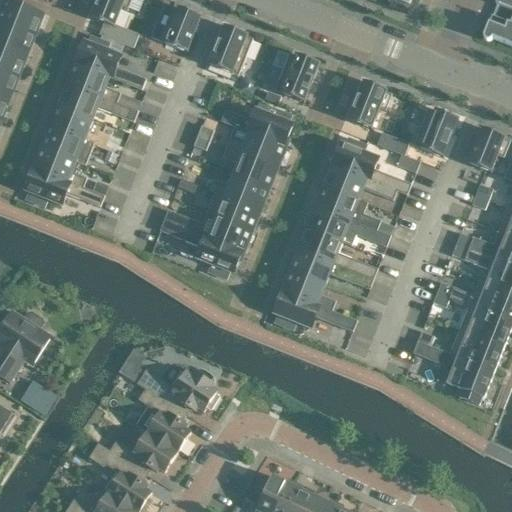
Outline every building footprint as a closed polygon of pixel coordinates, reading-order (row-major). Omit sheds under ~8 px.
[(0,0),(0,18),(31,31),(40,9),(15,0),(0,0)] [(86,12),(85,13),(98,19),(94,31),(128,44),(133,32),(109,23),(109,22),(117,1),(123,3),(124,0),(91,0),(86,12)] [(159,0),(158,0),(146,33),(153,36),(182,48),(183,47),(182,47),(195,13),(196,13),(196,12),(173,3),(172,4),(173,4),(172,5),(159,0)] [(511,0),(491,0),(511,8),(511,0)] [(478,29),(478,31),(479,31),(478,32),(478,33),(479,34),(479,35),(480,36),(481,36),(482,36),(483,36),(484,36),(485,36),(486,35),(486,34),(511,44),(511,9),(508,20),(486,12),(479,29),(478,29)] [(0,18),(0,43),(23,52),(31,31),(0,18)] [(204,59),(204,60),(233,72),(248,35),(241,33),(242,32),(243,31),(219,21),(219,23),(204,60),(204,59)] [(77,36),(68,58),(105,73),(137,85),(141,75),(109,62),(114,51),(116,44),(102,38),(83,31),(81,38),(77,36)] [(133,32),(128,44),(140,49),(145,37),(133,32)] [(0,67),(14,73),(23,52),(0,43),(0,67)] [(284,50),(270,87),(299,98),(300,97),(299,97),(314,60),(315,59),(291,50),(291,51),(291,52),(284,50)] [(68,58),(60,79),(111,100),(115,90),(100,84),(105,73),(68,58)] [(0,92),(6,95),(14,73),(0,67),(0,92)] [(241,73),(236,86),(247,90),(252,77),(241,73)] [(343,114),(343,116),(366,125),(367,124),(366,124),(375,103),(381,105),(387,90),(381,88),(381,87),(382,86),(358,76),(358,78),(344,115),(343,114)] [(60,79),(51,100),(88,115),(92,104),(129,118),(133,108),(111,100),(60,79)] [(263,88),(260,95),(273,100),(276,93),(263,88)] [(51,100),(43,122),(80,136),(88,115),(51,100)] [(220,106),(216,117),(230,122),(281,142),(285,132),(283,131),(288,120),(284,118),(287,111),(268,104),(266,111),(251,105),(246,117),(240,115),(240,114),(220,106)] [(423,105),(409,142),(438,153),(438,152),(453,115),(453,114),(430,105),(429,106),(430,106),(429,107),(423,105)] [(196,121),(192,132),(205,137),(209,126),(196,121)] [(43,122),(35,143),(71,157),(81,161),(89,140),(80,136),(43,122)] [(230,122),(222,143),(273,164),(281,142),(230,122)] [(463,158),(462,159),(486,168),(486,167),(493,150),(499,152),(505,137),(499,135),(499,133),(500,132),(476,123),(476,124),(463,158)] [(377,128),(372,141),(386,146),(391,134),(377,128)] [(192,132),(188,142),(201,147),(205,137),(192,132)] [(337,139),(328,161),(392,186),(402,190),(406,180),(369,165),(374,154),(359,148),(362,141),(343,134),(341,141),(337,139)] [(391,134),(386,146),(397,151),(399,152),(404,139),(391,134)] [(35,143),(26,164),(78,184),(82,174),(67,168),(71,157),(35,143)] [(222,143),(218,154),(232,159),(228,170),(265,185),(273,164),(222,143)] [(94,144),(91,151),(101,155),(104,148),(94,144)] [(397,151),(393,162),(411,169),(415,158),(399,152),(397,151)] [(326,160),(317,181),(354,196),(358,185),(388,196),(392,186),(328,161),(326,160)] [(511,163),(504,160),(499,173),(508,177),(511,167),(511,163)] [(26,173),(20,187),(24,188),(21,196),(39,203),(42,196),(57,201),(61,190),(95,203),(99,193),(87,188),(78,184),(26,164),(23,172),(26,173)] [(209,176),(205,186),(210,188),(256,206),(265,185),(228,170),(224,182),(209,176)] [(175,175),(172,183),(188,189),(192,181),(175,175)] [(91,177),(87,188),(99,193),(103,182),(91,177)] [(317,181),(309,202),(345,217),(371,227),(375,217),(358,210),(362,199),(354,196),(317,181)] [(475,181),(471,191),(483,195),(487,185),(475,181)] [(511,181),(503,203),(510,206),(511,206),(511,181)] [(210,188),(202,209),(248,227),(256,206),(210,188)] [(471,191),(467,201),(479,205),(483,195),(471,191)] [(309,202),(300,224),(337,238),(346,242),(351,231),(381,243),(385,233),(371,227),(345,217),(309,202)] [(503,203),(493,228),(501,231),(511,235),(511,206),(510,206),(503,203)] [(163,207),(159,217),(239,248),(248,227),(202,209),(198,219),(196,220),(163,207)] [(159,217),(155,227),(196,243),(191,255),(206,261),(203,268),(221,276),(224,268),(228,270),(234,256),(236,257),(239,248),(159,217)] [(375,217),(371,227),(385,233),(389,223),(375,217)] [(300,224),(292,245),(329,259),(369,275),(372,265),(333,249),(337,238),(300,224)] [(468,234),(464,244),(491,255),(511,263),(511,235),(501,231),(493,228),(488,240),(486,241),(468,233),(468,234)] [(455,230),(452,240),(464,244),(468,234),(455,230)] [(452,240),(447,251),(459,256),(464,244),(452,240)] [(511,263),(491,255),(464,244),(459,256),(486,267),(481,280),(511,291),(511,263)] [(292,245),(284,266),(320,280),(325,269),(364,285),(369,275),(329,259),(292,245)] [(284,266),(275,287),(278,288),(314,303),(327,307),(331,297),(316,292),(320,280),(284,266)] [(468,292),(449,284),(445,294),(464,301),(471,304),(509,319),(511,310),(511,291),(481,280),(474,277),(468,292)] [(436,279),(432,289),(445,294),(449,284),(436,279)] [(278,288),(269,310),(273,312),(270,319),(288,327),(291,319),(305,325),(310,313),(348,328),(352,317),(327,307),(314,303),(278,288)] [(432,289),(428,299),(441,304),(445,294),(432,289)] [(464,301),(454,326),(499,344),(509,319),(471,304),(464,301)] [(0,375),(4,378),(19,356),(27,361),(45,333),(34,325),(37,319),(37,315),(26,308),(22,309),(19,315),(7,308),(0,318),(0,375)] [(454,326),(445,350),(452,353),(489,368),(499,344),(454,326)] [(417,328),(413,338),(425,343),(429,333),(417,328)] [(413,338),(408,349),(438,361),(441,368),(438,378),(456,385),(453,393),(474,401),(477,393),(479,394),(489,368),(452,353),(445,350),(425,343),(413,338)] [(141,366),(132,380),(140,386),(140,385),(179,410),(183,403),(191,408),(193,405),(199,409),(203,403),(206,405),(214,393),(210,391),(212,388),(206,384),(209,380),(207,380),(208,376),(208,373),(205,370),(200,367),(196,366),(193,367),(191,369),(189,368),(187,372),(178,366),(167,383),(141,366)] [(143,403),(131,422),(142,429),(173,449),(186,429),(180,425),(182,422),(174,416),(179,410),(140,385),(140,386),(133,396),(143,403)] [(105,447),(104,447),(140,470),(144,464),(152,469),(154,465),(160,469),(173,449),(142,429),(129,448),(112,436),(105,447)] [(93,439),(84,454),(97,462),(101,462),(112,468),(100,487),(134,509),(135,507),(139,509),(146,497),(143,495),(147,489),(141,485),(143,482),(135,477),(140,470),(104,447),(105,447),(93,439)] [(248,511),(274,511),(289,482),(267,472),(265,477),(254,471),(251,477),(249,496),(255,499),(251,506),(248,511)] [(274,511),(300,511),(310,492),(289,482),(274,511)] [(70,495),(63,506),(71,511),(131,511),(134,509),(100,487),(88,506),(70,495)] [(310,492),(300,511),(325,511),(330,502),(310,492)] [(350,511),(351,511),(330,502),(325,511),(350,511)]
